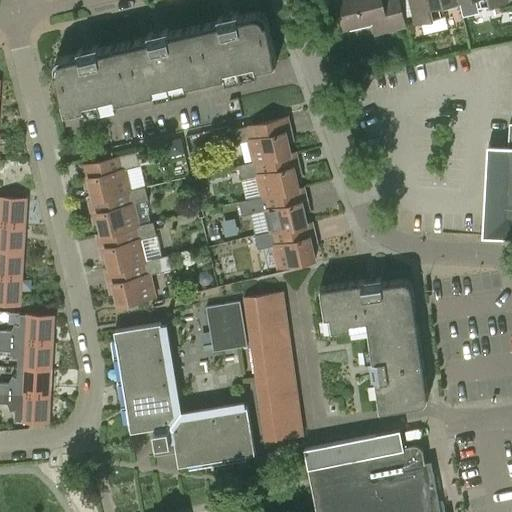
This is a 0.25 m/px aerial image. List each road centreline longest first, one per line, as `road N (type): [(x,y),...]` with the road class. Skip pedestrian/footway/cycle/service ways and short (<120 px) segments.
road 1 (residential): [(0,442),(87,428),(91,366),(11,6)]
road 2 (residential): [(511,259),(412,249),(367,225),(287,0)]
